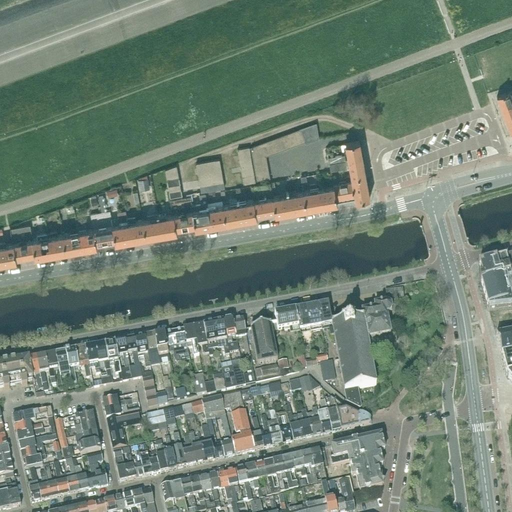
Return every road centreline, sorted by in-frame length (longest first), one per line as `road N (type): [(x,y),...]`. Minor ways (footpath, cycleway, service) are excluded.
road 1 (residential): [(448,263),(0,353)]
road 2 (tertiary): [(0,281),(435,199)]
road 3 (residential): [(386,426),(344,406),(311,374),(144,413),(137,385),(94,393)]
road 4 (residential): [(153,482),(386,426)]
road 5 (residential): [(94,393),(6,410),(28,511)]
road 6 (secondary): [(475,405),(448,263)]
